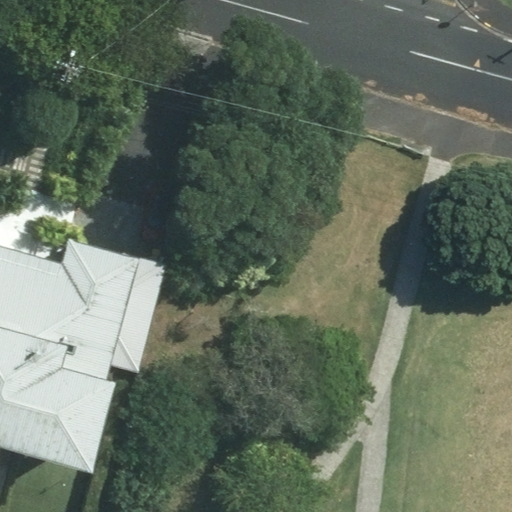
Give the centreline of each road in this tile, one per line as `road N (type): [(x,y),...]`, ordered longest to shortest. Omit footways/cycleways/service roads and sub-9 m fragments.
road 1 (residential): [(357,37),(511,74)]
road 2 (residential): [(221,0),(357,37)]
